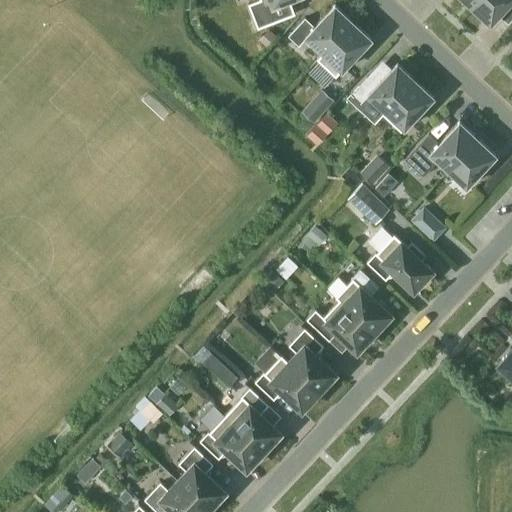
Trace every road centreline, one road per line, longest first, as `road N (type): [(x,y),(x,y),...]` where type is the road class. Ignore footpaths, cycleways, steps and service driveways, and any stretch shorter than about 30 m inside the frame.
road 1 (residential): [(248,511),(511,231)]
road 2 (residential): [(381,0),(511,125)]
